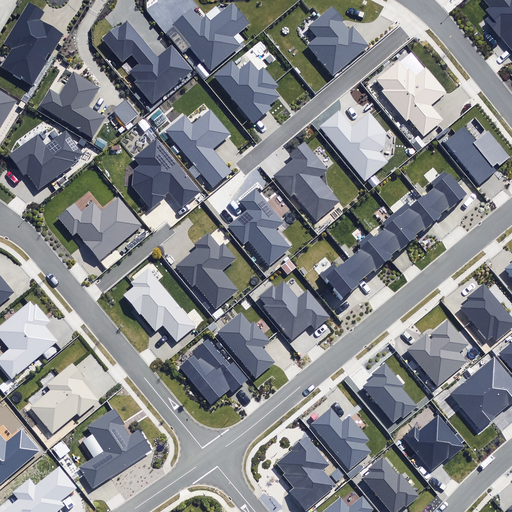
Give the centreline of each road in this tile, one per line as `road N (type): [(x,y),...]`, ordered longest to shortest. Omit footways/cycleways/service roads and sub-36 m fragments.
road 1 (residential): [(209,457),(511,209)]
road 2 (residential): [(0,218),(34,244),(209,457)]
road 3 (residential): [(419,0),(511,110)]
